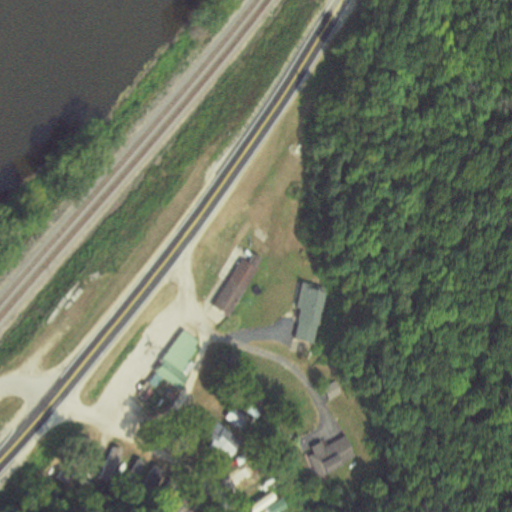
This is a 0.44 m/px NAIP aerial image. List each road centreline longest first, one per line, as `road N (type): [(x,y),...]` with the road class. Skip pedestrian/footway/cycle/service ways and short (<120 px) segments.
road 1 (primary): [(0,457),(167,256),(346,0)]
road 2 (residential): [(53,395),(224,481),(238,511)]
road 3 (residential): [(167,256),(187,303),(101,419)]
